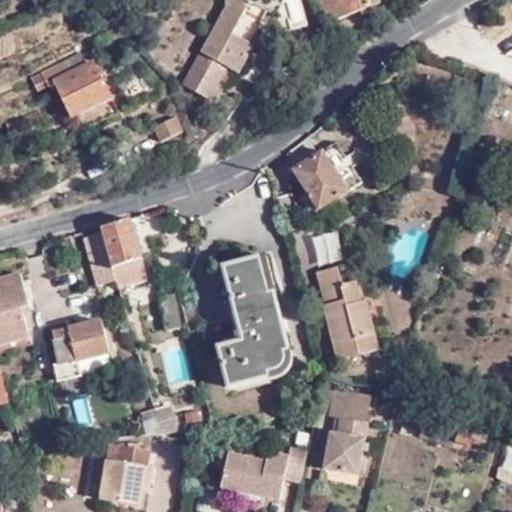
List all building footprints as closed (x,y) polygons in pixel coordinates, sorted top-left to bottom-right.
[(262,16),(236,0),(186,85),(209,99),(230,66),(239,72),(256,46),(247,40),(262,16)] [(379,0),(322,0),(333,24),(381,2),(379,0)] [(85,68),(80,56),(40,74),(47,90),(54,88),(69,120),(109,102),(92,66),(85,68)] [(154,99),(140,105),(150,127),(164,120),(154,99)] [(511,150),(511,126),(486,117),(479,139),(511,151),(511,150)] [(28,122),(1,134),(6,145),(32,134),(28,122)] [(176,126),(154,135),(160,149),(182,139),(176,126)] [(310,139),(293,151),(288,162),(290,177),(296,173),(321,157),(321,156),(310,139)] [(321,157),(296,173),(312,197),(305,202),(315,217),(367,184),(340,144),(321,156),(321,157)] [(100,228),(102,235),(106,247),(110,259),(119,289),(125,288),(122,278),(120,267),(142,260),(130,219),(100,228)] [(95,264),(110,259),(106,247),(102,235),(84,240),(91,265),(95,264)] [(258,257),(223,266),(242,340),(215,347),(227,390),(263,382),(262,375),(269,374),(282,364),(289,362),(271,286),(266,287),(258,257)] [(119,289),(110,259),(95,264),(103,294),(119,289)] [(145,270),(142,260),(120,267),(122,278),(145,270)] [(338,263),(320,267),(328,300),(324,301),(337,356),(381,345),(368,294),(363,295),(357,275),(343,279),(338,263)] [(22,275),(0,281),(0,347),(32,338),(25,310),(32,307),(22,275)] [(177,296),(161,299),(167,331),(183,328),(177,296)] [(58,366),(61,381),(84,375),(81,362),(110,354),(102,322),(54,334),(62,365),(58,366)] [(155,412),(154,408),(144,412),(147,423),(158,421),(158,419),(155,412)] [(162,436),(178,432),(171,408),(155,412),(158,419),(158,421),(162,436)] [(335,448),(326,446),(322,473),(356,478),(365,426),(337,421),(334,439),(337,440),(335,448)] [(472,435),(460,432),(456,445),(468,448),(472,435)] [(307,439),(297,436),(294,447),(304,450),(307,439)] [(328,438),(326,446),(335,448),(337,440),(334,439),(328,438)] [(113,467),(115,458),(116,451),(107,450),(106,458),(104,466),(113,467)] [(104,466),(101,486),(98,504),(138,511),(141,497),(149,498),(153,474),(146,472),(148,457),(116,451),(115,458),(113,467),(104,466)] [(237,494),(262,500),(279,504),(283,482),(299,486),(305,457),(288,453),(286,460),(267,456),(265,466),(226,457),(219,490),(237,494)] [(92,484),(101,486),(104,466),(96,464),(92,484)] [(260,510),(262,500),(237,494),(234,504),(260,510)]
